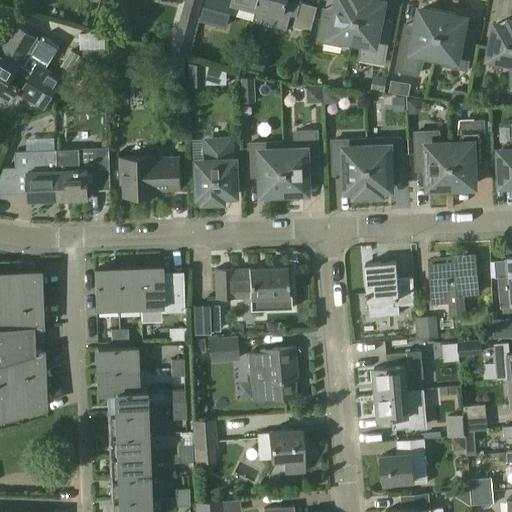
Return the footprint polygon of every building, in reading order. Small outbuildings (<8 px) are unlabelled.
[(184,0),(171,51),(189,55),(199,21),(204,0),(184,0)] [(205,0),(200,19),(223,25),(227,26),(233,2),(257,9),(258,9),(260,0),(205,0)] [(297,16),(301,3),(288,0),(260,0),(258,9),(257,9),(254,21),(286,30),(291,15),(297,16)] [(323,15),(318,40),(342,45),(345,38),(354,40),(360,0),(338,0),(336,11),(335,17),(323,15)] [(360,0),(354,40),(363,41),(362,59),(384,63),(391,27),(379,25),(380,20),(383,2),(373,0),(360,0)] [(405,31),(397,70),(419,74),(426,53),(435,55),(443,11),(431,9),(430,12),(421,10),(418,27),(416,33),(405,31)] [(443,11),(435,55),(444,57),(443,64),(467,69),(472,44),(460,42),(463,29),(465,18),(455,16),(456,14),(443,11)] [(496,24),(490,57),(511,60),(511,20),(509,20),(508,26),(496,24)] [(0,91),(2,92),(12,98),(19,88),(21,89),(19,93),(43,109),(62,78),(40,64),(41,62),(47,66),(60,46),(43,36),(40,41),(35,38),(35,37),(16,25),(0,52),(0,91)] [(159,56),(161,82),(185,81),(184,55),(159,56)] [(188,63),(189,86),(207,86),(206,63),(188,63)] [(255,103),(254,78),(241,78),(242,103),(255,103)] [(0,134),(8,138),(14,126),(0,119),(0,134)] [(460,143),(450,143),(450,145),(452,188),(465,188),(465,185),(474,185),(474,167),(485,167),(485,153),(492,153),(490,121),(484,122),(484,121),(462,122),(460,143)] [(284,150),(286,194),(298,194),(298,191),(308,191),(307,173),(319,173),(318,131),(295,132),(296,149),(284,150)] [(452,188),(450,145),(442,144),(439,131),(416,132),(417,169),(429,169),(430,186),(439,186),(439,189),(452,188)] [(367,139),(369,194),(382,193),(381,188),(391,188),(390,170),(402,170),(401,138),(367,139)] [(369,194),(367,139),(333,140),(334,172),(346,172),(346,189),(356,189),(356,194),(369,194)] [(207,141),(208,161),(199,162),(200,195),(203,195),(204,201),(224,201),(224,194),(236,193),(235,160),(231,161),(230,140),(207,141)] [(286,194),(284,150),(284,142),(250,143),(251,175),(263,175),(263,193),(273,192),(273,195),(286,194)] [(79,148),(79,150),(58,150),(59,198),(89,197),(88,169),(100,169),(99,147),(79,148)] [(59,198),(58,150),(17,151),(17,168),(17,171),(18,192),(29,192),(30,199),(59,198)] [(511,150),(500,151),(502,184),(511,183),(511,150)] [(157,190),(183,189),(181,157),(156,158),(156,156),(121,157),(123,184),(125,184),(126,197),(157,196),(157,190)] [(4,168),(0,176),(0,191),(18,191),(17,171),(17,167),(4,168)] [(430,265),(433,297),(433,304),(449,303),(450,316),(466,315),(464,294),(478,292),(474,254),(454,256),(455,262),(430,265)] [(508,276),(499,277),(502,306),(511,305),(511,304),(511,259),(506,260),(508,276)] [(400,314),(399,305),(413,304),(413,277),(398,279),(397,261),(365,263),(369,301),(368,301),(370,317),(400,314)] [(162,266),(139,267),(140,306),(141,320),(161,320),(160,311),(183,311),(182,273),(162,273),(162,266)] [(287,266),(215,269),(216,299),(235,298),(250,298),(250,310),(268,310),(292,309),(292,295),(288,295),(287,266)] [(119,307),(117,267),(95,268),(96,308),(119,307)] [(140,306),(139,267),(117,267),(119,307),(140,306)] [(0,416),(46,404),(44,349),(34,349),(34,326),(43,326),(41,270),(0,272),(0,416)] [(196,331),(222,330),(222,303),(195,303),(196,331)] [(436,316),(415,317),(416,339),(437,338),(436,316)] [(493,338),(511,337),(511,319),(492,320),(493,338)] [(169,328),(169,340),(186,339),(186,327),(169,328)] [(120,342),(119,328),(111,329),(111,341),(111,342),(120,342)] [(128,341),(128,328),(119,328),(120,342),(128,341)] [(236,335),(208,337),(210,361),(238,359),(236,335)] [(459,355),(482,353),(480,340),(458,342),(459,355)] [(499,343),(495,343),(497,378),(502,377),(509,377),(509,376),(511,376),(511,350),(509,351),(509,342),(499,343)] [(98,369),(138,368),(137,345),(97,347),(98,369)] [(261,348),(261,350),(247,351),(251,398),(294,394),(292,372),(296,372),(294,346),(261,348)] [(385,354),(386,367),(374,368),(376,394),(406,390),(405,379),(423,378),(421,350),(406,351),(406,353),(385,354)] [(184,358),(171,358),(171,366),(171,367),(184,366),(184,358)] [(184,366),(171,367),(171,375),(184,375),(184,366)] [(138,368),(98,369),(99,392),(107,392),(107,391),(139,389),(139,388),(138,368)] [(108,412),(147,411),(146,388),(139,388),(139,389),(107,391),(107,392),(108,412)] [(406,390),(376,394),(378,418),(392,417),(393,430),(419,427),(419,423),(426,422),(423,389),(406,390)] [(186,401),(172,402),(172,410),(186,409),(186,401)] [(486,404),(462,406),(463,417),(487,415),(486,404)] [(173,419),(186,419),(186,409),(172,410),(173,419)] [(147,411),(108,412),(108,434),(148,432),(147,411)] [(474,431),(488,430),(487,415),(463,417),(467,456),(476,455),(474,431)] [(217,447),(215,418),(192,420),(194,461),(215,459),(214,448),(217,447)] [(504,437),(511,436),(511,425),(503,427),(504,437)] [(286,471),(304,470),(303,458),(301,429),(269,432),(257,433),(259,459),(271,458),(271,459),(285,458),(286,471)] [(148,432),(108,434),(109,455),(149,454),(148,432)] [(413,466),(427,465),(425,438),(396,440),(398,453),(381,455),(384,482),(414,479),(413,466)] [(192,444),(179,445),(180,453),(192,452),(192,444)] [(180,462),(192,461),(192,452),(180,453),(180,462)] [(149,454),(109,455),(110,477),(150,475),(149,454)] [(150,475),(110,477),(111,499),(151,497),(150,475)] [(492,477),(469,479),(470,491),(492,489),(492,477)] [(189,488),(176,488),(176,496),(189,496),(189,488)] [(471,505),(493,504),(492,489),(470,491),(471,505)] [(430,511),(429,492),(401,494),(402,508),(386,509),(386,511),(430,511)] [(177,506),(190,505),(189,496),(176,496),(177,506)] [(111,499),(111,511),(151,511),(151,497),(111,499)] [(222,511),(221,499),(194,501),(194,511),(222,511)]
